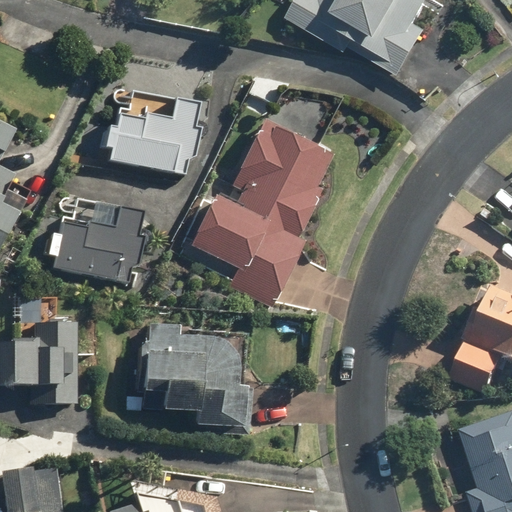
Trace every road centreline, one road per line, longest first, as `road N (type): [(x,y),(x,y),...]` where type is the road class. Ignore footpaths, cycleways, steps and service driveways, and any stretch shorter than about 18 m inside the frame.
road 1 (residential): [(456,145),(364,85),(110,35),(16,0)]
road 2 (residential): [(373,511),(361,475),(357,355),(385,244),(456,145)]
road 3 (unknown): [(361,475),(0,418)]
